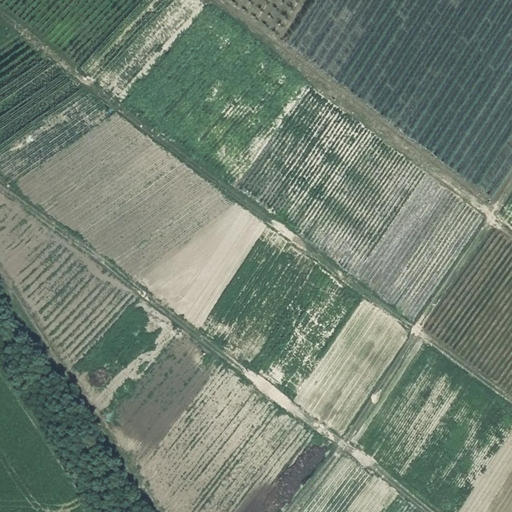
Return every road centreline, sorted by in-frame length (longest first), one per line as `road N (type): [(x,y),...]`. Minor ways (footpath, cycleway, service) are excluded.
road 1 (track): [(511,399),(0,14)]
road 2 (track): [(511,193),(295,511)]
road 3 (track): [(162,511),(0,266)]
